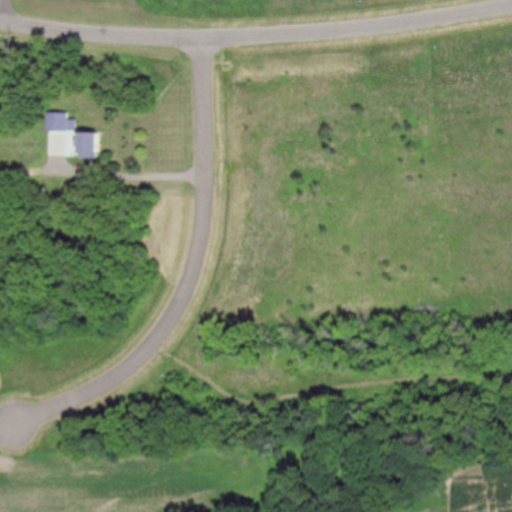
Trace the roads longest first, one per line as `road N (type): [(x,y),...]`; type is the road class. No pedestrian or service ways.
road 1 (residential): [(511,0),(207,40),(105,35),(0,11)]
road 2 (residential): [(18,421),(130,365),(185,291),(209,192),(207,40)]
